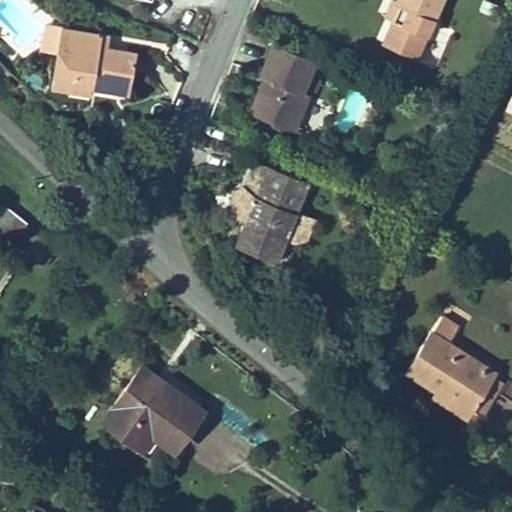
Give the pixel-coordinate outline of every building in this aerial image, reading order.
[(414,63),(444,1),(442,0),(398,0),(395,7),(408,13),(401,26),(393,22),(380,47),(414,63)] [(401,26),(408,13),(395,7),(390,5),(384,18),(393,22),(401,26)] [(56,54),(61,31),(44,27),(39,51),(56,54)] [(108,40),(61,31),(56,54),(50,83),(128,99),(136,58),(106,52),(108,40)] [(245,119),(290,138),(304,101),(310,102),(316,88),(304,83),(312,66),(272,49),(258,81),(267,85),(264,92),(255,97),(245,119)] [(128,99),(50,83),(49,90),(126,105),(128,99)] [(247,226),(241,242),(270,254),(287,245),(310,190),(270,173),(269,176),(254,170),(244,193),(235,198),(233,220),(247,226)] [(40,235),(0,204),(0,239),(23,257),(40,235)] [(237,251),(277,268),(287,245),(270,254),(241,242),(237,251)] [(499,374),(450,344),(458,330),(439,319),(403,377),(434,396),(429,402),(467,425),(499,374)] [(178,449),(203,414),(142,370),(105,422),(129,440),(141,424),(156,434),(144,450),(152,456),(164,439),(178,449)] [(129,440),(144,450),(156,434),(141,424),(129,440)]
